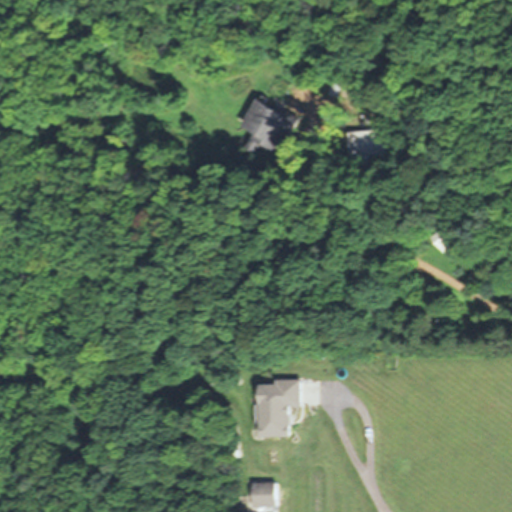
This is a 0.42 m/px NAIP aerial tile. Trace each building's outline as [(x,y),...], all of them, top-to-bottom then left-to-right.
[(246,149),(257,154),(261,145),(278,153),(295,115),(257,98),(244,127),(254,131),(246,149)] [(386,157),(385,130),(349,132),(350,158),(386,157)] [(432,236),(444,254),(461,243),(449,225),(432,236)] [(264,381),(264,436),(294,436),(294,406),(305,406),(304,380),(264,381)] [(278,508),(278,483),(255,483),(255,508),(278,508)]
